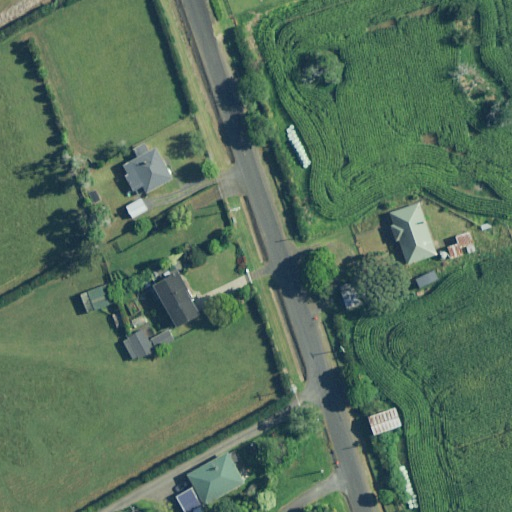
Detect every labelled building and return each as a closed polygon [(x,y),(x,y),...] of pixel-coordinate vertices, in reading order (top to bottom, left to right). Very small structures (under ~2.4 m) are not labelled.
[(157,141),(122,161),(143,196),(178,176),(157,141)] [(149,209),(143,198),(128,207),(134,218),(149,209)] [(421,199),(391,210),(411,264),(441,253),(421,199)] [(447,246),(451,260),(477,251),(471,232),(457,237),(459,243),(447,246)] [(180,270),(155,283),(178,328),(203,315),(180,270)] [(366,304),(359,281),(340,287),(348,309),(366,304)] [(110,306),(103,286),(82,294),(88,313),(110,306)] [(157,350),(145,327),(127,335),(129,339),(125,341),(134,361),(157,350)] [(398,406),(368,417),(375,436),(405,426),(398,406)] [(192,511),(205,506),(247,485),(238,467),(231,453),(189,474),(196,488),(176,497),(183,511),(192,511)]
